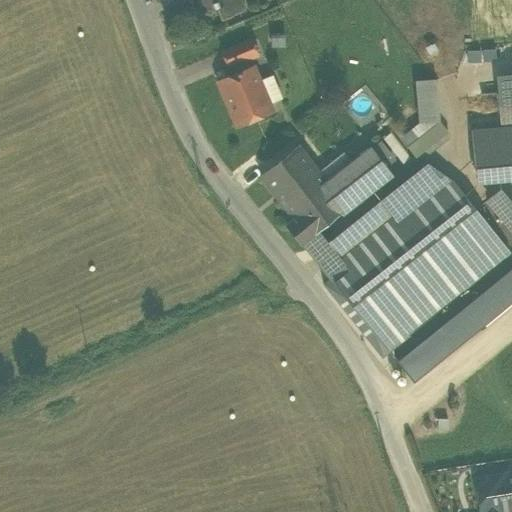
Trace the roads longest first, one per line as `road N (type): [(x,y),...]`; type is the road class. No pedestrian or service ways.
road 1 (residential): [(422,511),(354,351),(205,166),(139,0)]
road 2 (track): [(294,277),(0,412)]
road 3 (unknown): [(293,180),(374,193),(411,232),(417,280),(354,351)]
